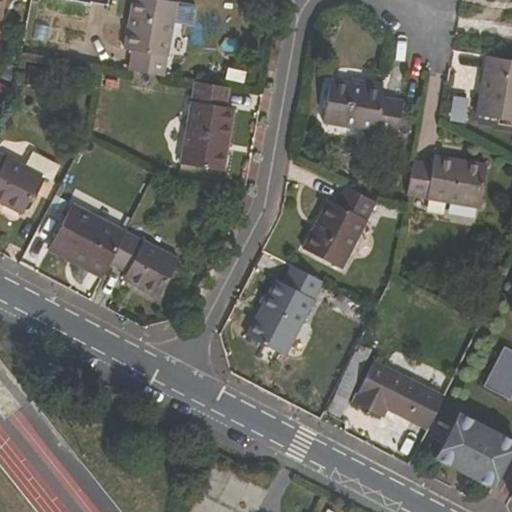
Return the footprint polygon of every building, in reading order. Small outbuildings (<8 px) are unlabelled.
[(125,0),(119,40),(123,40),(120,58),(159,66),(169,0),(125,0)] [(472,105),(511,112),(511,45),(483,40),(472,105)] [(320,110),(392,122),(398,85),(380,82),(382,74),(328,64),(320,110)] [(184,70),(172,151),(213,158),(223,95),(217,94),(220,76),(184,70)] [(410,144),(404,180),(478,192),(486,149),(434,141),(432,148),(410,144)] [(27,178),(38,183),(45,168),(18,154),(11,169),(0,163),(0,215),(6,219),(27,178)] [(294,239),(331,260),(366,192),(336,177),(326,196),(319,192),(294,239)] [(75,269),(73,274),(88,281),(96,266),(110,239),(57,213),(38,249),(75,269)] [(112,282),(148,301),(168,262),(113,233),(110,239),(96,266),(115,277),(112,282)] [(316,273),(283,256),(275,273),(268,269),(240,326),(279,346),(316,273)] [(511,288),(497,315),(511,323),(511,288)] [(511,362),(491,351),(484,364),(510,378),(511,374),(511,362)] [(484,364),(477,377),(503,390),(510,378),(484,364)] [(424,401),(361,369),(340,408),(360,418),(364,411),(408,434),(424,401)] [(477,377),(470,391),(496,404),(503,390),(477,377)] [(420,460),(477,491),(500,446),(443,415),(420,460)] [(511,463),(492,500),(511,510),(511,463)]
